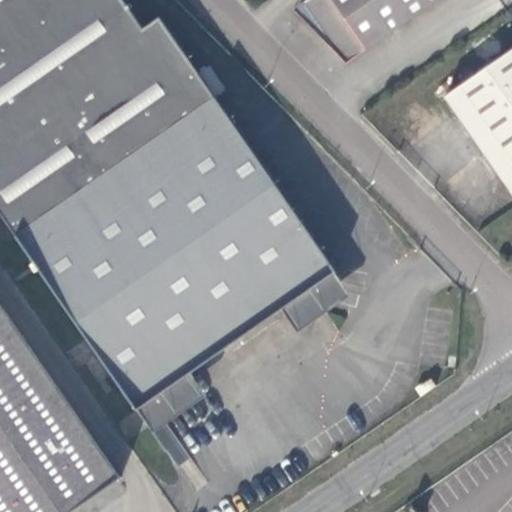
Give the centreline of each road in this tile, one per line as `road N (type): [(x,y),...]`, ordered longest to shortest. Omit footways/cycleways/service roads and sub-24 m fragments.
road 1 (residential): [(511,306),(215,0)]
road 2 (secondary): [(511,369),(306,511)]
